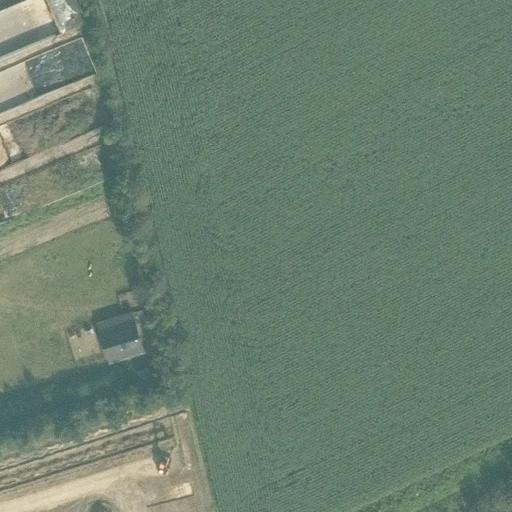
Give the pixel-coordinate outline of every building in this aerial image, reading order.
[(35,0),(45,35),(85,23),(77,0),(35,0)] [(144,350),(136,326),(134,318),(98,329),(108,361),(140,351),(144,350)] [(136,369),(135,371),(138,381),(141,382),(153,377),(155,375),(151,365),(149,364),(136,369)] [(68,463),(63,441),(54,443),(59,466),(68,463)] [(28,455),(6,461),(12,483),(34,476),(28,455)]
